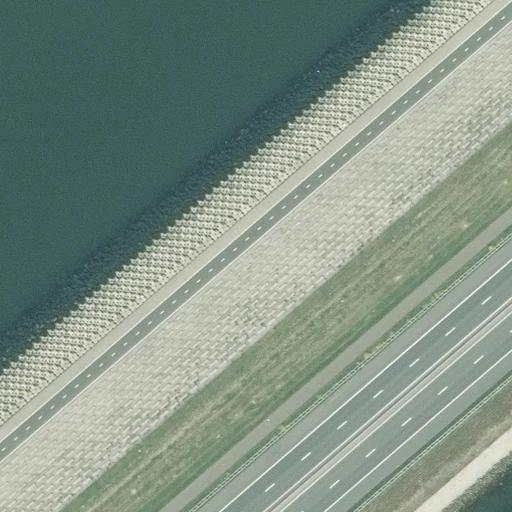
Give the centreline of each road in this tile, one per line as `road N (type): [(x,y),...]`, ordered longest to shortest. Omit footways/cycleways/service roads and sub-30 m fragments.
road 1 (motorway): [(511,279),(243,511)]
road 2 (motorway): [(304,511),(511,332)]
